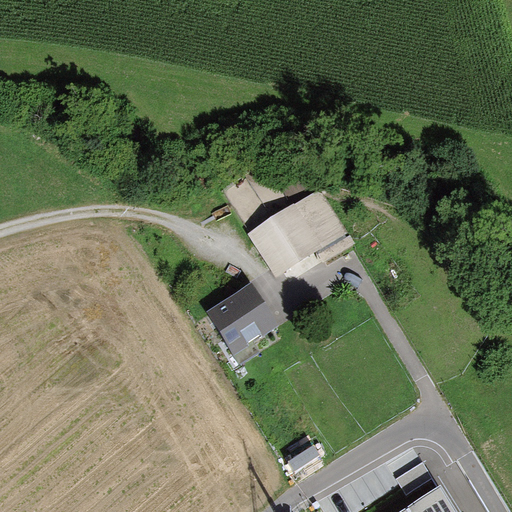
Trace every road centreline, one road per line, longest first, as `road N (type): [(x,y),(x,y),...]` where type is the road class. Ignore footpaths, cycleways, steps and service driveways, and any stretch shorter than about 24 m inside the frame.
road 1 (track): [(0,235),(34,222),(137,211),(232,251),(260,275)]
road 2 (residential): [(278,511),(442,411)]
